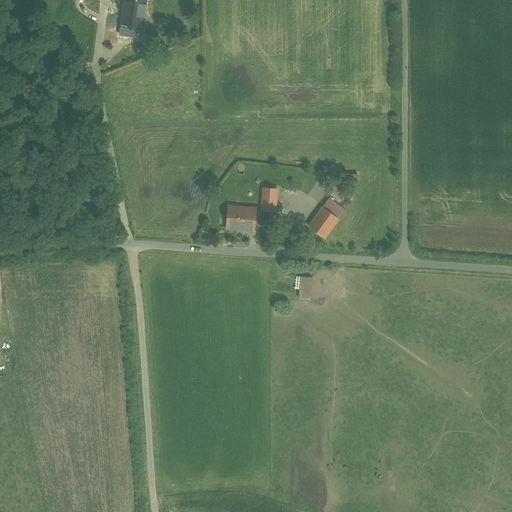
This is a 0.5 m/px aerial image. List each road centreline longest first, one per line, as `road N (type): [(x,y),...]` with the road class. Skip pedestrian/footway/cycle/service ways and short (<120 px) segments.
road 1 (unclassified): [(405,263),(136,246)]
road 2 (unclassified): [(157,511),(136,246)]
road 3 (unclassified): [(405,263),(405,0)]
road 4 (unclassified): [(136,246),(0,249)]
